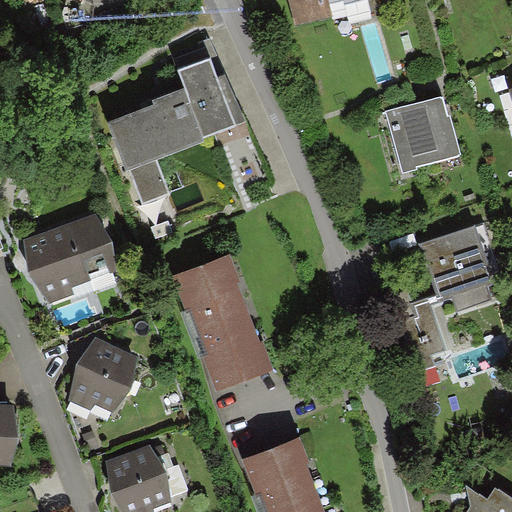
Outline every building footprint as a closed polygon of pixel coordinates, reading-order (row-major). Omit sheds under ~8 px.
[(290,0),(296,24),(333,15),(329,0),(290,0)] [(212,47),(178,60),(185,78),(154,90),(157,96),(112,113),(144,198),(170,188),(154,147),(243,114),(224,64),(219,66),(212,47)] [(441,89),(385,105),(404,168),(463,151),(450,108),(447,108),(441,89)] [(94,207),(22,234),(48,299),(74,289),(70,281),(116,263),(94,207)] [(475,218),(420,237),(441,295),(453,291),(459,308),(493,296),(488,280),(496,277),(475,218)] [(230,245),(174,265),(215,381),(271,361),(230,245)] [(404,271),(386,276),(417,369),(436,363),(433,354),(446,349),(429,299),(415,304),(404,271)] [(134,352),(87,328),(59,382),(64,384),(57,397),(81,409),(85,400),(105,410),(134,352)] [(0,459),(9,459),(9,396),(0,395),(0,459)] [(328,511),(294,429),(241,451),(266,511),(328,511)] [(168,490),(148,439),(102,457),(123,511),(150,511),(157,510),(152,497),(168,490)] [(511,511),(511,491),(497,482),(490,493),(466,480),(471,501),(464,511),(511,511)]
